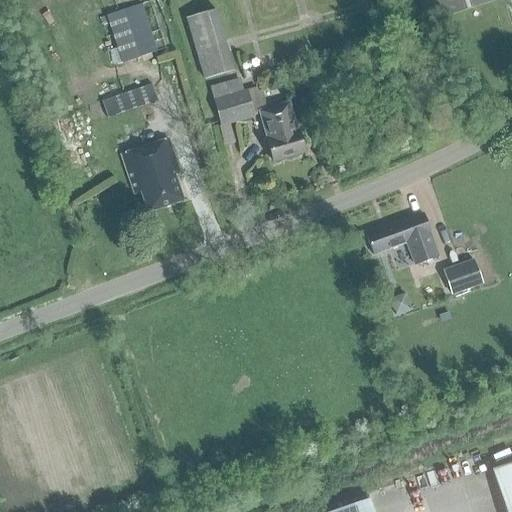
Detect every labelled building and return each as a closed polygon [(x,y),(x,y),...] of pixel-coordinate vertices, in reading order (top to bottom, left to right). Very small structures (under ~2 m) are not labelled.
[(511,0),(418,0),(427,24),(501,0),(511,0)] [(117,49),(119,48),(124,63),(157,51),(141,4),(106,16),(117,49)] [(186,19),(204,81),(234,72),(216,10),(186,19)] [(101,100),(106,117),(157,100),(151,83),(101,100)] [(237,83),(210,94),(219,127),(223,126),(252,117),(244,92),(241,92),(237,83)] [(296,133),(287,104),(259,113),(267,141),(266,141),(273,164),(304,155),(297,132),(296,133)] [(134,196),(140,194),(148,215),(181,203),(173,177),(177,176),(165,142),(120,158),(134,196)] [(372,256),(405,244),(414,266),(437,257),(421,215),(410,220),(410,218),(364,235),(372,256)] [(443,271),(452,296),(483,285),(474,260),(443,271)] [(511,511),(511,464),(490,471),(504,511),(511,511)] [(374,511),(371,499),(324,511),(323,511),(374,511)]
